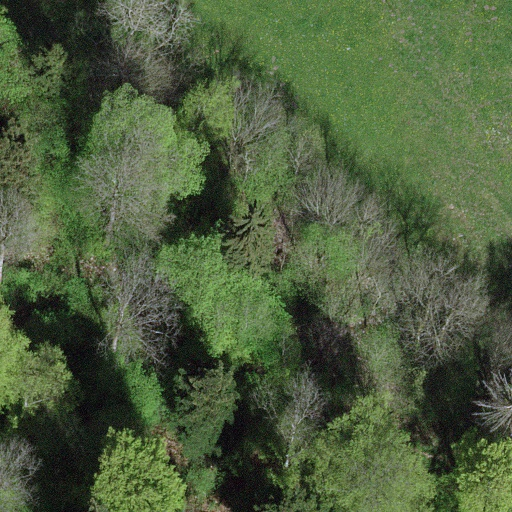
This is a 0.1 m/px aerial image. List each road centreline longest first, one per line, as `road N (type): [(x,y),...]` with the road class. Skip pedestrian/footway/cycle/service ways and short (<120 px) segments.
road 1 (track): [(511,495),(305,416),(0,250)]
road 2 (track): [(164,511),(0,361)]
